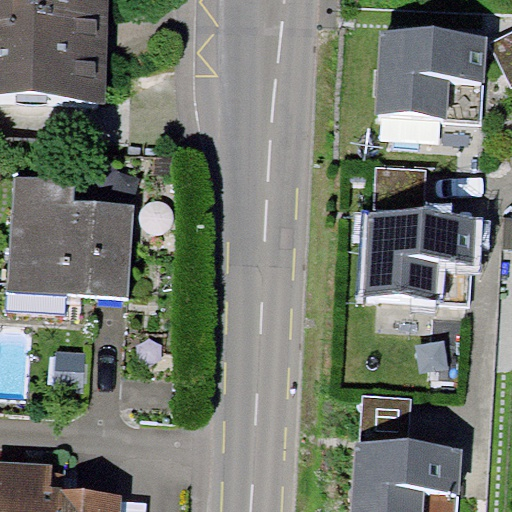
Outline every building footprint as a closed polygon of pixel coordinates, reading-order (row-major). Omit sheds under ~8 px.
[(0,0),(0,94),(100,98),(103,0),(0,0)] [(511,35),(488,47),(510,93),(511,92),(511,35)] [(485,47),(378,42),(373,125),(387,126),(386,150),(480,154),(485,47)] [(425,173),(375,171),(373,214),(423,216),(425,173)] [(69,189),(6,184),(0,270),(0,323),(68,329),(70,304),(128,308),(135,219),(67,214),(69,189)] [(475,230),(369,224),(364,310),(470,316),(475,230)] [(84,355),(54,354),(53,395),(83,396),(84,355)] [(455,511),(457,457),(357,455),(355,511),(455,511)] [(49,482),(0,477),(0,511),(136,511),(48,505),(49,482)]
